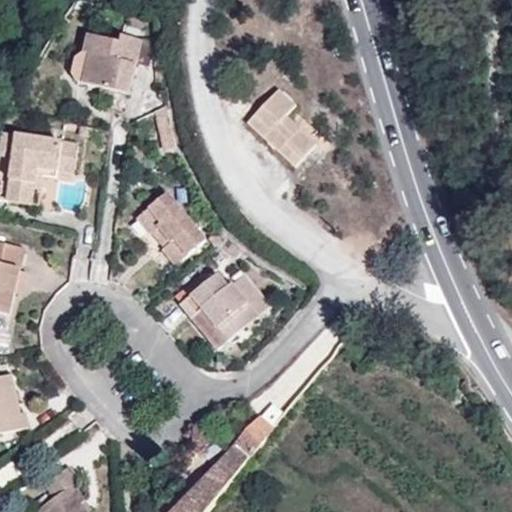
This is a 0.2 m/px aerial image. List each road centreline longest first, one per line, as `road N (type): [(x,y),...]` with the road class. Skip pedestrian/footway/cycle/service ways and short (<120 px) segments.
road 1 (residential): [(197,387),(109,299),(85,297),(61,322),(69,363),(130,432),(162,436),(194,404)]
road 2 (primary): [(358,0),(424,212),(475,332)]
road 3 (residential): [(196,0),(202,96),(229,175),(260,212),(348,276)]
road 4 (residential): [(348,276),(249,381),(197,387)]
road 5 (residential): [(348,276),(475,332)]
